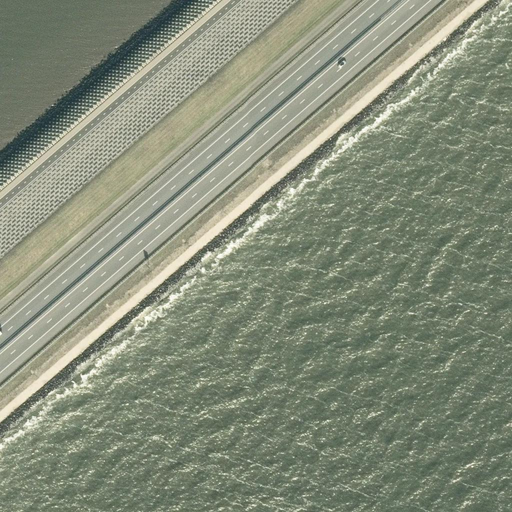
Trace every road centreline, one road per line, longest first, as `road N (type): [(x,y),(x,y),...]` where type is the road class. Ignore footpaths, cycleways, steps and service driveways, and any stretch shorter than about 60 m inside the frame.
road 1 (motorway): [(0,363),(420,0)]
road 2 (motorway): [(390,0),(0,337)]
